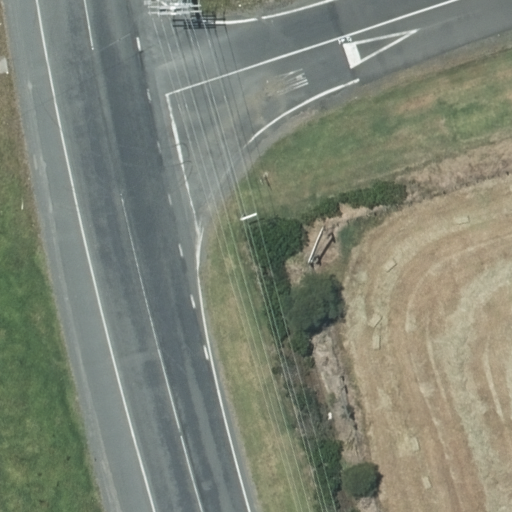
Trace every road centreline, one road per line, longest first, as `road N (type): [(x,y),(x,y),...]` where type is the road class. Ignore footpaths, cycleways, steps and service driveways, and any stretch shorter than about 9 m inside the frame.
road 1 (primary): [(202,511),(101,111)]
road 2 (residential): [(101,111),(459,0)]
